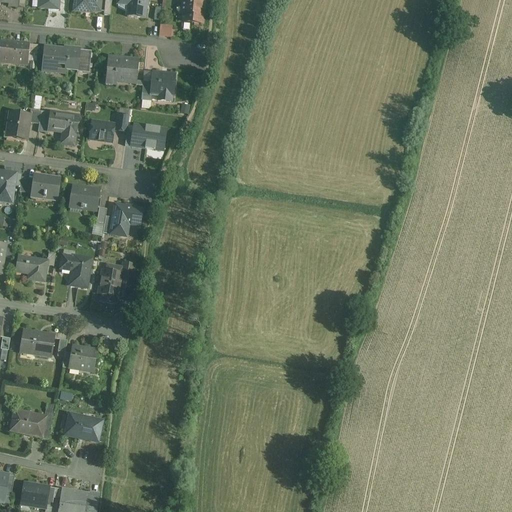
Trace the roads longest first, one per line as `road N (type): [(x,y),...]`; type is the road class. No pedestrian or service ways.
road 1 (residential): [(185,56),(147,41),(0,24)]
road 2 (residential): [(137,186),(110,170),(0,156)]
